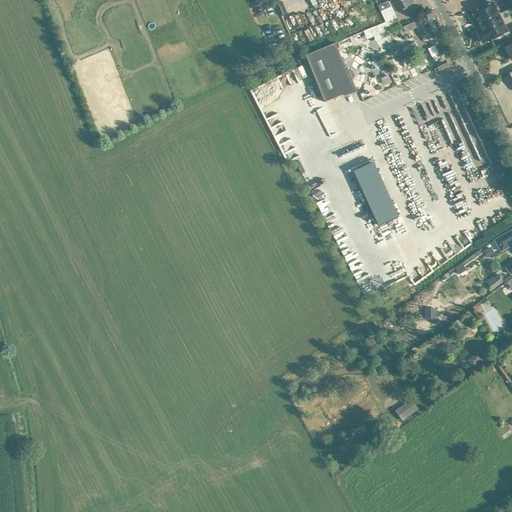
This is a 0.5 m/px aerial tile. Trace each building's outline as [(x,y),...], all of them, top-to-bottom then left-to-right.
[(396,9),(397,11),(411,3),(409,0),(391,0),(388,2),(390,6),(380,11),(385,21),(364,31),(367,39),(389,29),(400,24),(394,11),(396,9)] [(488,41),(494,38),(495,39),(497,40),(499,39),(501,37),(502,35),(501,34),(508,31),(494,2),(474,12),(482,29),(477,32),(482,43),(488,40),(488,41)] [(432,12),(426,15),(428,20),(435,17),(432,12)] [(335,43),(326,46),(305,55),(325,102),(354,90),(350,80),(352,79),(353,76),(352,71),(349,70),(346,70),(335,43)] [(395,72),(387,75),(391,83),(398,80),(395,72)] [(511,229),(494,240),(501,251),(509,246),(507,243),(511,240),(511,229)] [(490,246),(483,251),(488,258),(495,254),(490,246)] [(479,249),(455,267),(459,274),(465,270),(463,266),(482,253),(479,249)] [(424,310),(424,319),(435,319),(436,310),(424,310)] [(457,320),(452,323),(456,329),(461,326),(457,320)] [(371,337),(365,341),(369,346),(375,342),(371,337)]
